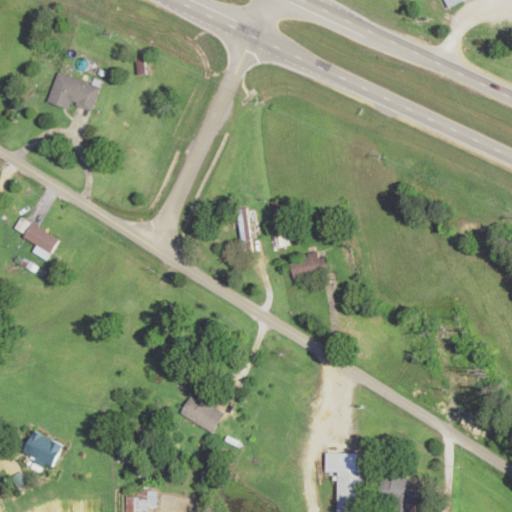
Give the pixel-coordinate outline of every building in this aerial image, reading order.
[(439,0),(443,10),(466,0),(439,0)] [(155,75),(154,55),(136,56),(137,76),(155,75)] [(70,109),(72,104),(94,111),(101,87),(59,74),(50,103),(70,109)] [(62,239),(34,223),(26,237),(54,254),(62,239)] [(292,261),(297,282),(331,273),(326,253),(292,261)] [(214,434),(225,414),(192,396),(181,416),(214,434)] [(23,454),(52,469),(65,446),(36,431),(23,454)] [(337,511),(363,511),(364,473),(338,473),(337,511)] [(418,481),(381,481),(381,504),(418,504),(418,481)] [(151,511),(151,492),(126,492),(125,511),(151,511)]
